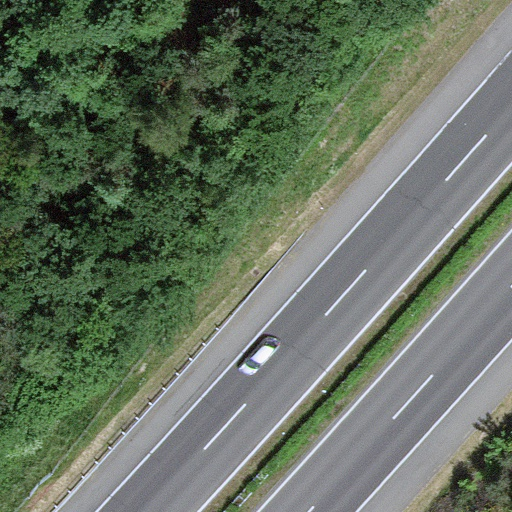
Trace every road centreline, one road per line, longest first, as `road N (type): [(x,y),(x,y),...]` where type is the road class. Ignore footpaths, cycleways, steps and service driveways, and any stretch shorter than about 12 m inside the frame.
road 1 (motorway): [(511,106),(145,511)]
road 2 (motorway): [(308,511),(511,286)]
